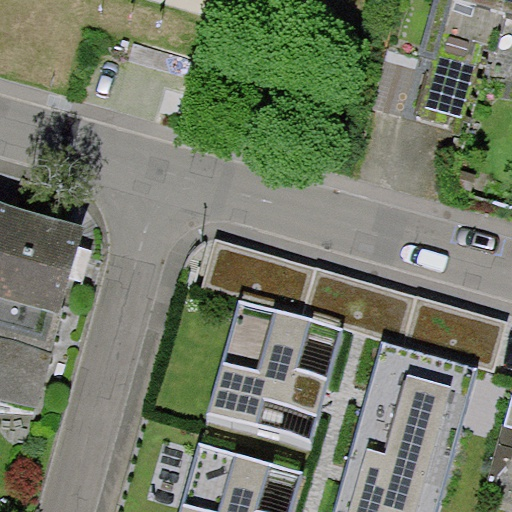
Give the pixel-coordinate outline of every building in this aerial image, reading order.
[(511,0),(458,0),(458,4),(511,18),(511,0)] [(92,238),(0,211),(0,298),(69,315),(92,238)] [(215,240),(201,288),(238,299),(303,317),(317,269),(215,240)] [(418,297),(317,269),(303,317),(342,328),(382,340),(404,346),(418,297)] [(506,322),(418,297),(404,346),(477,367),(492,371),(506,322)] [(0,298),(0,401),(45,412),(69,315),(0,298)] [(303,317),(238,299),(208,411),(312,439),(342,328),(303,317)] [(382,340),(334,511),(436,511),(477,367),(404,346),(382,340)] [(290,511),(302,473),(199,443),(179,511),(290,511)]
